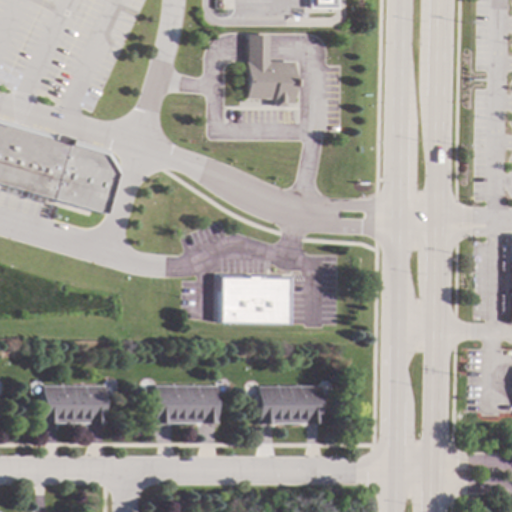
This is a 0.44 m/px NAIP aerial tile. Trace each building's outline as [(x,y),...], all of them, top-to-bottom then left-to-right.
[(334,0),(334,8),(306,8),(306,0),(334,0)] [(242,99),(243,34),(266,34),(266,62),(290,62),(290,106),(270,105),(270,99),(242,99)] [(0,123),(103,150),(115,171),(101,214),(0,184),(0,123)] [(258,279),(284,279),(283,323),(215,322),(215,278),(243,278),(243,276),(258,276),(258,279)] [(99,424),(38,423),(38,385),(100,386),(99,424)] [(211,424),(150,424),(150,386),(211,386),(211,424)] [(316,423),(255,424),(254,387),(315,386),(316,423)]
